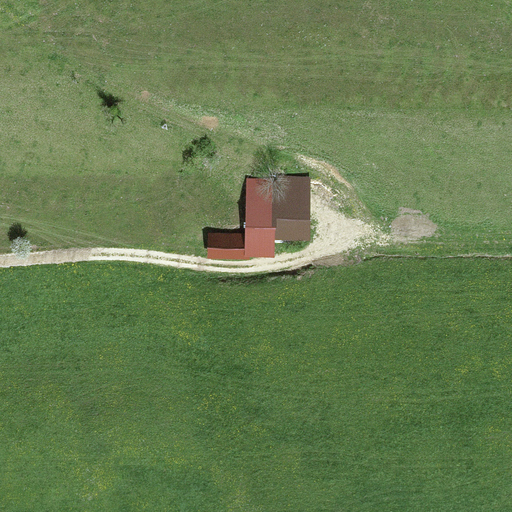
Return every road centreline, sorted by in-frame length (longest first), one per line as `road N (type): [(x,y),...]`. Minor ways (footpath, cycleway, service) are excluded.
road 1 (track): [(0,2),(103,81),(320,177),(360,216),(348,242)]
road 2 (track): [(0,262),(250,269),(348,242)]
